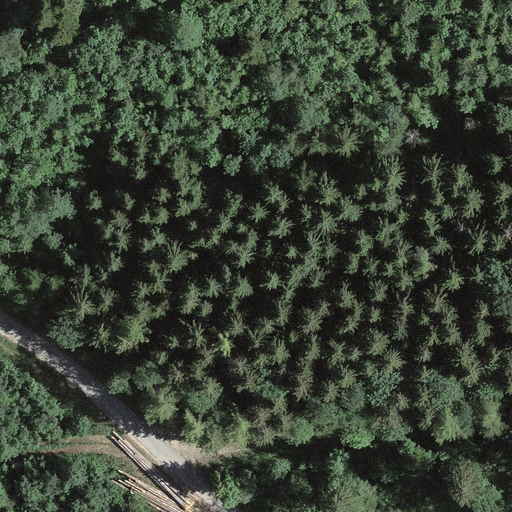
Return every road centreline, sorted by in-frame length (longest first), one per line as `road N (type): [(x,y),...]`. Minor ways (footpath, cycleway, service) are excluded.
road 1 (track): [(142,440),(220,449),(511,430)]
road 2 (unclassified): [(0,326),(80,384),(221,511)]
